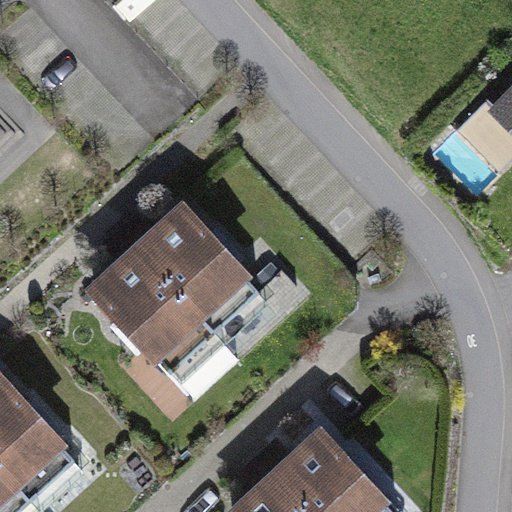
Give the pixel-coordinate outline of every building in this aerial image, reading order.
[(511,79),(486,105),(511,130),(511,79)] [(182,205),(139,244),(214,328),(257,290),(182,205)] [(139,244),(95,282),(170,366),(214,328),(139,244)] [(0,378),(0,462),(28,493),(70,455),(0,378)] [(394,511),(321,433),(279,471),(317,511),(394,511)] [(0,462),(0,511),(5,511),(28,493),(0,462)] [(317,511),(279,471),(237,510),(239,511),(317,511)]
